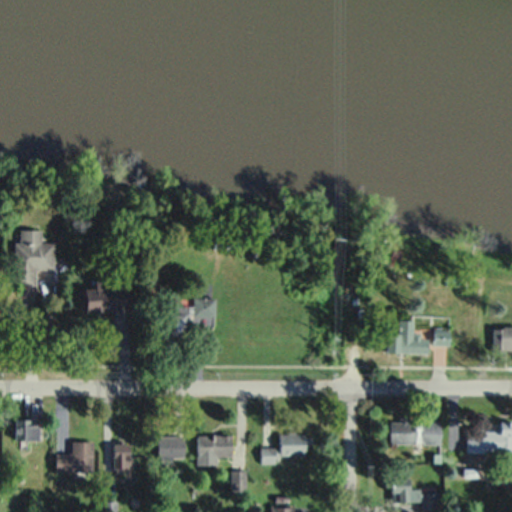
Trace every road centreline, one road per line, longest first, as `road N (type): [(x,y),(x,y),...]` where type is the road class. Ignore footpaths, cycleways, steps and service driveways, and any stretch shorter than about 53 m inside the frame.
road 1 (residential): [(511,390),(0,390)]
road 2 (residential): [(348,511),(348,388)]
